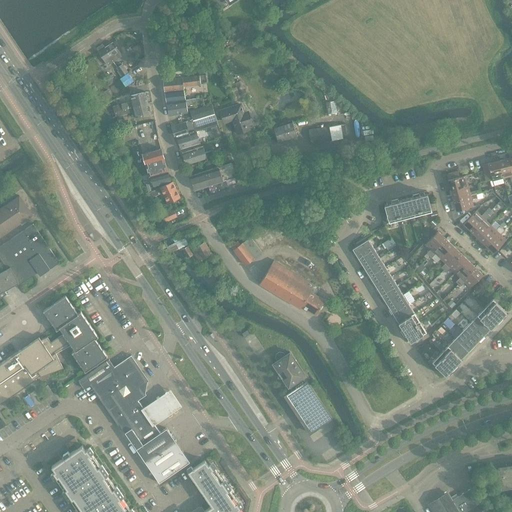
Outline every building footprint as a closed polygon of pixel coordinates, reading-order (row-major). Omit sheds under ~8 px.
[(108,65),(121,56),(112,42),(104,47),(102,44),(97,48),(108,65)] [(122,76),(128,72),(122,64),(116,67),(122,76)] [(133,81),(128,73),(120,79),(125,87),(133,81)] [(167,102),(185,99),(183,86),(200,84),(199,75),(180,77),(180,75),(176,76),(176,78),(163,79),(167,102)] [(108,90),(101,93),(105,101),(112,97),(108,90)] [(114,111),(148,102),(146,91),(131,95),(132,101),(121,103),(122,105),(113,107),(114,111)] [(187,105),(196,103),(203,102),(202,97),(195,98),(186,100),(185,99),(167,102),(169,115),(188,111),(187,105)] [(148,102),(114,111),(116,116),(135,112),(136,116),(151,113),(148,102)] [(246,124),(251,122),(249,113),(245,114),(241,102),(236,104),(237,106),(220,112),(223,121),(233,118),(238,133),(249,130),(246,124)] [(194,119),(198,130),(217,124),(210,105),(191,111),(194,119)] [(194,119),(171,126),(175,138),(177,138),(181,149),(200,143),(196,131),(198,130),(194,119)] [(297,136),(296,133),(292,120),(273,126),(278,143),(297,136)] [(311,146),(332,142),(328,126),(308,130),(311,146)] [(153,186),(170,180),(160,148),(158,149),(155,140),(141,144),(144,153),(142,154),(149,177),(150,177),(153,186)] [(207,160),(215,157),(213,150),(205,152),(202,146),(182,153),(186,164),(206,158),(207,160)] [(498,161),(503,178),(510,177),(511,182),(511,172),(509,158),(498,161)] [(492,181),(493,181),(503,178),(498,161),(482,165),(485,177),(491,175),(492,181)] [(190,176),(194,190),(236,176),(234,172),(231,163),(218,167),(218,166),(190,176)] [(451,191),(468,186),(468,185),(470,184),(472,181),(471,176),(466,177),(466,176),(460,177),(458,171),(447,174),(451,191)] [(173,181),(149,193),(151,197),(162,192),(167,202),(180,196),(173,181)] [(451,191),(453,201),(477,195),(482,193),(481,190),(470,193),(468,186),(451,191)] [(417,196),(421,214),(437,210),(435,203),(430,204),(427,194),(427,191),(419,193),(420,196),(417,196)] [(477,198),(477,195),(453,201),(456,211),(473,206),(472,199),(477,198)] [(0,208),(0,237),(33,215),(19,196),(0,208)] [(410,217),(421,214),(417,196),(406,199),(410,217)] [(395,202),(399,220),(410,217),(406,199),(395,202)] [(387,215),(382,217),(383,224),(399,220),(395,202),(392,203),(391,200),(384,202),(387,215)] [(471,231),(488,214),(492,210),(489,208),(481,216),(476,211),(463,224),(471,231)] [(164,223),(176,217),(173,210),(161,216),(164,223)] [(478,238),(491,225),(486,221),(494,212),(492,210),(488,214),(471,231),(478,238)] [(176,217),(164,223),(166,227),(167,227),(179,222),(176,217)] [(491,225),(478,238),(485,245),(502,228),(506,224),(504,222),(496,230),(491,225)] [(278,240),(286,234),(277,223),(266,225),(250,237),(240,245),(238,241),(231,247),(245,265),(262,252),(278,240)] [(1,271),(12,286),(17,283),(19,285),(38,272),(40,275),(46,271),(59,262),(33,224),(30,226),(29,224),(26,226),(27,228),(0,246),(0,257),(7,268),(1,271)] [(502,228),(485,245),(493,253),(506,240),(500,235),(504,230),(502,228)] [(429,255),(446,238),(438,231),(425,244),(431,249),(427,253),(429,255)] [(172,238),(175,243),(182,239),(180,234),(172,238)] [(391,238),(382,243),(385,247),(394,242),(391,238)] [(440,258),(453,245),(446,238),(429,255),(431,258),(435,254),(440,258)] [(356,258),(373,247),(368,239),(352,249),(354,252),(353,253),(356,258)] [(199,261),(211,253),(204,242),(191,249),(199,261)] [(170,254),(169,254),(179,249),(176,244),(167,248),(164,250),(167,256),(170,255),(170,254)] [(453,245),(440,258),(445,263),(441,267),(443,269),(460,252),(453,245)] [(187,258),(192,255),(187,246),(182,249),(187,258)] [(373,247),(356,258),(361,265),(362,265),(378,255),(373,247)] [(460,252),(443,269),(446,272),(450,268),(455,272),(467,260),(460,252)] [(378,255),(362,265),(366,270),(365,271),(366,273),(383,263),(378,255)] [(274,260),(259,284),(300,308),(301,307),(316,315),(325,301),(310,292),(314,285),(274,260)] [(467,260),(455,272),(460,277),(456,282),(458,284),(475,267),(467,260)] [(383,263),(366,273),(371,281),(387,270),(383,263)] [(420,266),(416,269),(423,276),(429,271),(422,264),(420,266)] [(204,280),(216,290),(219,287),(221,284),(210,274),(208,275),(200,267),(196,271),(204,280)] [(475,267),(458,284),(460,286),(464,282),(470,287),(483,274),(475,267)] [(376,288),(392,278),(387,270),(371,281),(373,284),(374,283),(376,288)] [(12,286),(1,271),(0,271),(0,297),(7,293),(5,290),(12,286)] [(392,278),(376,288),(377,289),(376,289),(380,296),(397,286),(392,278)] [(397,286),(380,296),(384,302),(385,302),(386,303),(402,293),(397,286)] [(402,293),(386,303),(389,308),(388,309),(390,312),(407,301),(402,293)] [(501,317),(503,319),(508,314),(504,310),(499,304),(502,301),(497,295),(486,307),(499,320),(501,317)] [(17,352),(0,363),(0,404),(36,380),(35,379),(40,376),(40,377),(63,368),(55,353),(71,345),(74,350),(71,352),(85,372),(107,357),(95,339),(98,337),(80,311),(77,313),(64,296),(42,311),(56,331),(59,328),(63,334),(51,342),(47,337),(17,352)] [(407,301),(390,312),(395,319),(412,309),(407,301)] [(478,315),(491,327),(499,320),(486,307),(478,315)] [(401,326),(416,316),(412,309),(395,319),(396,321),(397,321),(401,326)] [(470,322),(484,336),(490,331),(489,330),(491,327),(478,315),(470,322)] [(405,334),(421,324),(416,316),(401,326),(405,334)] [(448,318),(444,323),(448,327),(453,323),(448,318)] [(479,341),(484,336),(470,322),(463,330),(476,343),(478,341),(479,341)] [(421,324),(405,334),(406,335),(404,336),(408,343),(419,336),(422,341),(429,337),(421,324)] [(474,345),(476,343),(463,330),(455,338),(469,351),(475,346),(474,345)] [(448,346),(461,359),(463,356),(464,357),(469,351),(455,338),(448,346)] [(453,367),(461,359),(448,346),(440,354),(453,367)] [(310,431),(329,418),(305,382),(306,382),(302,376),(304,375),(289,353),(286,355),(284,352),(279,351),(276,353),(275,357),(277,361),(274,363),(289,386),(293,392),(287,396),(310,431)] [(434,372),(438,368),(447,377),(453,371),(451,369),(453,367),(440,354),(428,366),(434,372)] [(154,425),(142,408),(137,400),(145,394),(140,386),(148,380),(131,355),(113,367),(110,362),(106,364),(104,371),(87,383),(88,385),(89,384),(118,426),(119,425),(135,449),(159,483),(189,462),(166,428),(159,432),(154,425)] [(88,385),(87,383),(104,371),(106,364),(110,362),(108,359),(77,381),(83,389),(88,385)] [(53,394),(47,385),(42,389),(48,397),(53,394)] [(160,394),(141,407),(153,424),(172,411),(182,404),(170,387),(160,394)] [(240,511),(239,510),(240,509),(237,504),(238,503),(214,468),(213,469),(209,464),(208,465),(205,460),(192,469),(191,466),(186,470),(211,506),(204,511),(201,507),(194,511),(131,511),(130,510),(122,497),(121,497),(114,487),(115,487),(106,475),(99,465),(100,465),(91,453),(87,448),(85,450),(81,445),(69,454),(68,451),(63,455),(64,457),(52,466),(55,470),(53,472),(56,477),(64,490),(65,489),(72,499),(71,499),(80,511),(240,511)] [(511,466),(498,469),(501,489),(511,487),(511,466)] [(433,511),(464,511),(478,503),(469,489),(451,500),(447,494),(447,493),(429,504),(433,511)]
